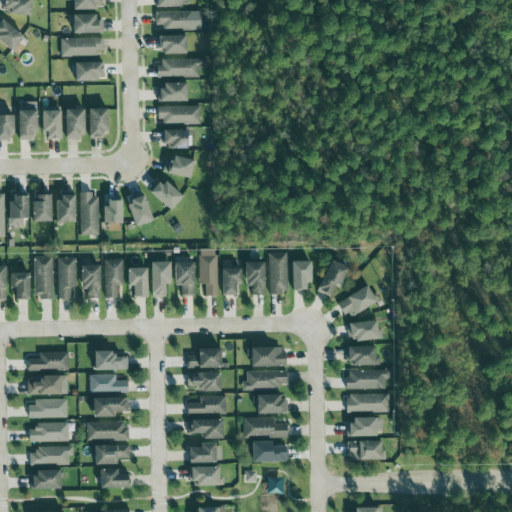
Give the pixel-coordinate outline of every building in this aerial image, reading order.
[(3,0),(4,8),(13,8),(13,14),(34,15),(34,0),(3,0)] [(76,9),(103,10),(102,0),(70,0),(70,1),(76,1),(76,9)] [(163,31),(194,30),(194,11),(156,12),(156,25),(163,25),(163,31)] [(103,14),(71,14),(72,34),(103,33),(103,14)] [(0,20),(0,32),(0,39),(16,51),(27,35),(2,17),(0,20)] [(189,35),(156,36),(157,49),(166,49),(166,55),(190,54),(189,35)] [(62,57),(103,57),(102,38),(61,38),(62,57)] [(201,59),(158,60),(158,78),(202,77),(201,59)] [(79,80),(106,79),(105,62),(78,63),(79,80)] [(40,137),(40,101),(27,102),(28,110),(20,110),(20,138),(40,137)] [(201,124),(201,106),(160,107),(160,125),(201,124)] [(113,135),(112,108),(90,109),(91,135),(113,135)] [(68,138),(89,138),(88,109),(67,109),(68,138)] [(47,139),(65,139),(64,111),(47,111),(47,139)] [(0,139),(17,140),(17,115),(0,115),(0,139)] [(173,148),(192,149),(193,130),(166,129),(165,144),(173,144),(173,148)] [(164,170),(193,179),(198,161),(177,155),(176,160),(167,158),(164,170)] [(187,197),(166,178),(153,192),(174,211),(187,197)] [(100,194),(80,194),(81,235),(100,235),(100,194)] [(24,225),(24,219),(32,218),(31,195),(10,195),(10,226),(24,225)] [(55,195),(39,195),(39,202),(33,202),(33,222),(55,221),(55,195)] [(131,200),(137,226),(155,222),(148,195),(131,200)] [(78,196),(56,197),(57,223),(79,222),(78,196)] [(126,223),(126,200),(111,200),(112,206),(103,207),(104,224),(126,223)] [(198,250),(199,283),(205,283),(205,296),(218,296),(217,250),(198,250)] [(288,293),(287,253),(268,253),(269,294),(288,293)] [(54,257),(34,257),(36,299),(55,298),(54,257)] [(78,287),(77,258),(58,258),(58,299),(72,299),(72,287),(78,287)] [(125,286),(124,259),(105,260),(106,298),(119,298),(119,286),(125,286)] [(312,261),(291,262),(292,291),(309,290),(309,279),(313,279),(312,261)] [(343,286),(349,267),(329,261),(319,292),(333,297),(337,284),(343,286)] [(173,262),(151,262),(152,297),(169,297),(169,283),(174,282),(173,262)] [(196,262),(175,263),(176,285),(182,285),(182,296),(197,296),(196,262)] [(266,262),(248,263),(249,295),(266,295),(266,262)] [(103,266),(83,265),(82,289),(88,290),(87,298),(102,298),(103,266)] [(9,266),(0,266),(0,299),(9,300),(9,266)] [(128,268),(129,288),(135,288),(136,297),(151,296),(150,268),(128,268)] [(243,268),(220,269),(221,296),(240,295),(240,284),(244,283),(243,268)] [(33,273),(10,273),(11,288),(17,288),(18,300),(34,299),(33,273)] [(339,301),(347,319),(380,304),(371,286),(339,301)] [(347,323),(347,337),(358,337),(358,341),(382,340),(381,321),(347,323)] [(345,361),(354,361),(354,366),(380,365),(380,347),(345,347),(345,361)] [(251,349),(251,367),(287,367),(287,348),(251,349)] [(224,349),(200,349),(201,355),(187,356),(187,368),(224,368),(224,349)] [(118,351),(98,351),(98,370),(129,370),(128,357),(118,357),(118,351)] [(69,352),(40,352),(40,359),(27,359),(28,371),(70,370),(69,352)] [(347,371),(347,390),(388,389),(388,370),(347,371)] [(246,372),(247,382),(243,382),(243,391),(280,390),(280,384),(289,384),(289,371),(246,372)] [(223,392),(223,372),(187,373),(188,386),(197,386),(197,392),(223,392)] [(117,375),(89,375),(89,394),(130,393),(129,381),(117,381),(117,375)] [(69,394),(68,376),(27,377),(28,395),(69,394)] [(389,413),(389,393),(347,394),(348,413),(389,413)] [(226,415),(226,396),(200,396),(200,403),(187,403),(188,415),(226,415)] [(96,417),(117,417),(117,412),(130,411),(129,397),(96,398),(96,417)] [(29,419),(67,418),(67,400),(29,401),(29,419)] [(380,436),(380,417),(356,418),(356,423),(347,423),(347,437),(380,436)] [(275,418),(243,419),(244,439),(289,438),(288,424),(275,424),(275,418)] [(226,439),(226,420),(190,421),(190,434),(205,434),(206,439),(226,439)] [(86,423),(86,441),(129,440),(128,422),(86,423)] [(69,423),(36,423),(36,430),(29,430),(29,442),(69,442),(69,423)] [(349,442),(349,461),(386,460),(385,441),(349,442)] [(289,447),(276,447),(276,442),(254,442),(255,463),(290,462),(289,447)] [(219,463),(219,443),(204,443),(204,448),(191,448),(191,463),(219,463)] [(98,465),(119,464),(118,459),(130,459),(130,445),(97,446),(98,465)] [(37,447),(37,453),(30,453),(30,466),(72,465),(72,446),(37,447)] [(223,468),(191,467),(191,482),(199,482),(199,486),(223,486),(223,468)] [(121,469),(102,469),(102,488),(132,489),(133,474),(121,474),(121,469)] [(64,489),(63,470),(32,471),(32,490),(64,489)]
